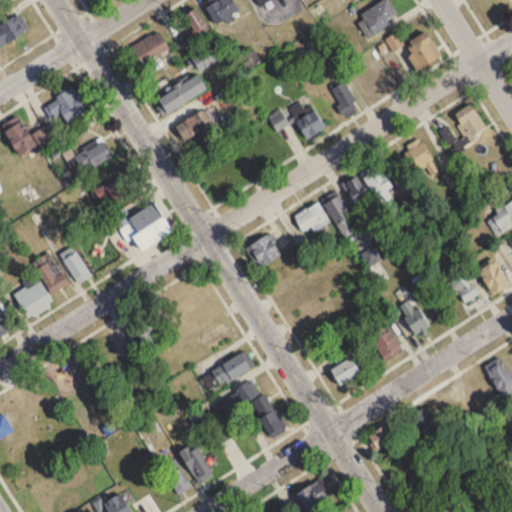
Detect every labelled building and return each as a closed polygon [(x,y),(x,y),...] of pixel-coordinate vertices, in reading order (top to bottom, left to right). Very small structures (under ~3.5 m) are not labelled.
[(240,11),(232,0),(218,0),(205,10),(217,27),(240,11)] [(383,0),(360,16),(372,34),(399,16),(388,0),(383,0)] [(183,16),(200,45),(213,37),(197,8),(183,16)] [(0,47),(28,31),(19,15),(0,25),(0,47)] [(403,46),(418,70),(440,56),(426,32),(403,46)] [(131,46),(140,66),(169,53),(160,33),(131,46)] [(191,59),(199,72),(216,63),(208,49),(191,59)] [(248,70),(260,63),(253,51),(241,58),(248,70)] [(348,72),(366,98),(381,87),(363,61),(348,72)] [(156,100),(166,116),(207,90),(198,75),(156,100)] [(329,90),(343,115),(358,107),(344,82),(329,90)] [(47,101),(73,84),(87,106),(61,122),(47,101)] [(325,129),(315,109),(307,113),(301,102),(285,110),(285,109),(268,118),(276,133),(296,122),(306,140),(325,129)] [(467,142),(463,144),(462,141),(449,147),(453,154),(477,143),(472,134),(484,129),(473,105),(453,114),(467,142)] [(210,126),(202,112),(175,127),(184,142),(210,126)] [(2,123),(18,113),(37,143),(20,153),(2,123)] [(441,132),(447,144),(453,141),(448,129),(441,132)] [(83,175),(112,156),(101,139),(72,158),(83,175)] [(361,175),(389,217),(403,208),(375,166),(361,175)] [(453,186),(460,180),(453,171),(445,177),(453,186)] [(132,188),(121,174),(93,195),(103,209),(132,188)] [(369,197),(357,176),(342,185),(353,206),(369,197)] [(341,238),(355,232),(350,222),(352,221),(339,195),(325,202),(341,238)] [(172,231),(154,202),(127,219),(130,224),(125,228),(140,252),(172,231)] [(511,203),(487,218),(496,234),(511,225),(511,203)] [(300,233),(328,225),(322,205),(295,212),(300,233)] [(258,270),(281,256),(267,234),(245,248),(258,270)] [(93,275),(74,250),(61,259),(80,284),(93,275)] [(478,267),(495,257),(510,281),(493,292),(478,267)] [(35,274),(57,293),(68,280),(46,261),(35,274)] [(465,304),(479,294),(465,273),(450,283),(465,304)] [(14,292),(40,276),(54,298),(28,314),(14,292)] [(396,302),(413,292),(431,322),(415,332),(396,302)] [(149,356),(163,346),(142,318),(128,329),(149,356)] [(367,329),(383,319),(402,349),(385,359),(367,329)] [(200,377),(209,393),(250,370),(241,354),(200,377)] [(511,392),(511,375),(498,357),(483,368),(505,397),(511,392)] [(329,370),(338,387),(360,375),(350,358),(329,370)] [(258,396),(252,383),(221,399),(228,412),(258,396)] [(268,437),(284,430),(267,394),(252,401),(268,437)] [(422,440),(437,433),(424,409),(410,416),(422,440)] [(400,438),(390,422),(366,438),(376,453),(400,438)] [(178,453),(198,484),(213,474),(194,443),(178,453)]
